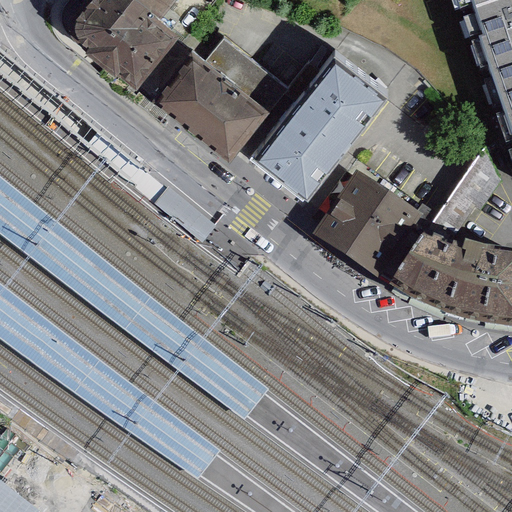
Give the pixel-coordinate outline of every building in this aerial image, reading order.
[(79,32),(142,83),(182,34),(158,15),(170,0),(87,0),(81,9),(79,32)] [(511,0),(461,0),(511,149),(511,0)] [(342,45),(256,160),(311,204),(399,90),(342,45)] [(163,97),(238,154),(274,108),(199,50),(163,97)] [(366,173),(321,238),(373,273),(418,207),(366,173)] [(245,420),(268,392),(0,178),(0,233),(82,297),(245,420)] [(438,215),(418,207),(373,273),(392,284),(424,237),(438,215)] [(511,255),(475,253),(424,237),(392,284),(444,311),(511,324),(511,255)] [(0,336),(28,358),(199,480),(220,453),(56,330),(0,285),(0,336)] [(0,479),(0,511),(38,511),(42,505),(0,479)]
